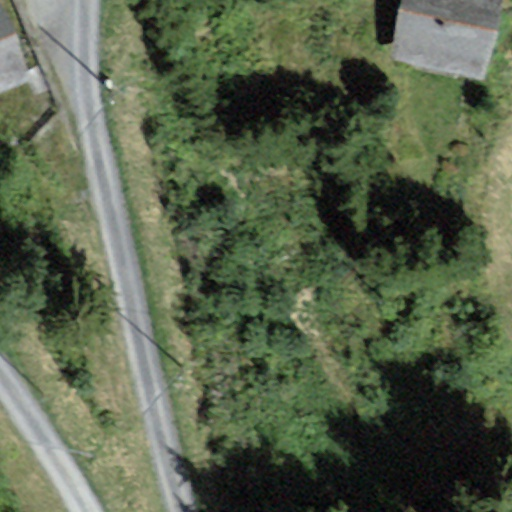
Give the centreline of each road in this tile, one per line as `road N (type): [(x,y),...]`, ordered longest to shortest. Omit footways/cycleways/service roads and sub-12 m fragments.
road 1 (unclassified): [(88,0),(92,103),(111,207),(185,511)]
road 2 (unclassified): [(88,511),(0,370)]
